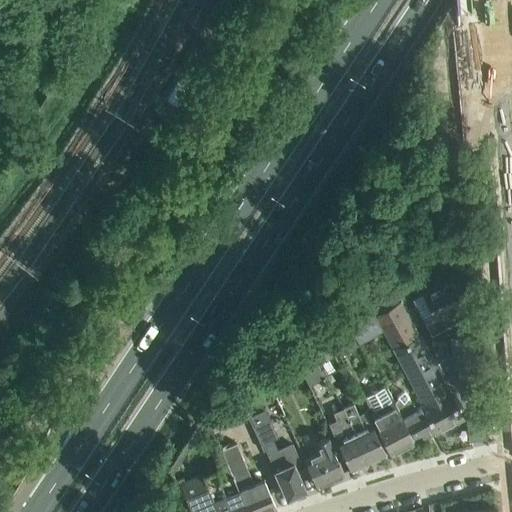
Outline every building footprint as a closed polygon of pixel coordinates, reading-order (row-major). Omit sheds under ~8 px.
[(423,293),(412,299),(425,324),(436,318),(454,308),(468,301),(455,277),(423,293)] [(398,302),(375,314),(393,348),(418,335),(400,301),(398,302)] [(359,344),(380,332),(368,312),(347,324),(351,332),(359,344)] [(339,356),(359,344),(351,332),(331,343),(339,356)] [(418,335),(393,348),(423,405),(418,408),(433,432),(434,433),(462,418),(459,411),(463,408),(457,397),(452,399),(419,334),(418,335)] [(317,364),(335,354),(328,341),(310,352),(317,364)] [(295,356),(302,368),(314,362),(307,350),(295,356)] [(294,359),(277,367),(283,380),(300,372),(294,359)] [(385,385),(363,397),(371,411),(370,412),(371,413),(379,428),(378,429),(382,437),(391,455),(415,442),(414,442),(401,417),(403,415),(395,400),(394,401),(393,399),(385,385)] [(247,386),(238,391),(239,395),(244,405),(253,401),(254,401),(247,386)] [(414,442),(415,442),(433,432),(418,408),(408,398),(409,397),(403,391),(397,397),(397,398),(395,400),(403,415),(401,417),(414,442)] [(238,395),(204,410),(212,429),(246,414),(238,395)] [(385,453),(372,424),(366,411),(357,414),(352,403),(342,408),(367,461),(374,458),(375,460),(383,456),(382,455),(385,453)] [(342,408),(333,412),(337,419),(329,423),(350,469),(353,468),(354,469),(362,466),(361,464),(367,461),(342,408)] [(265,409),(249,416),(264,449),(278,479),(286,498),(294,494),(295,496),(302,493),(301,491),(305,489),(297,471),(293,462),(299,459),(293,445),(277,452),(273,445),(271,440),(278,437),(265,409)] [(320,451),(303,458),(316,487),(344,474),(328,437),(316,442),(320,451)] [(269,511),(276,509),(265,483),(255,487),(236,443),(230,445),(229,442),(221,446),(222,448),(221,449),(247,511),(269,511)] [(247,511),(221,449),(220,449),(232,475),(221,479),(217,469),(180,484),(191,511),(247,511)]
